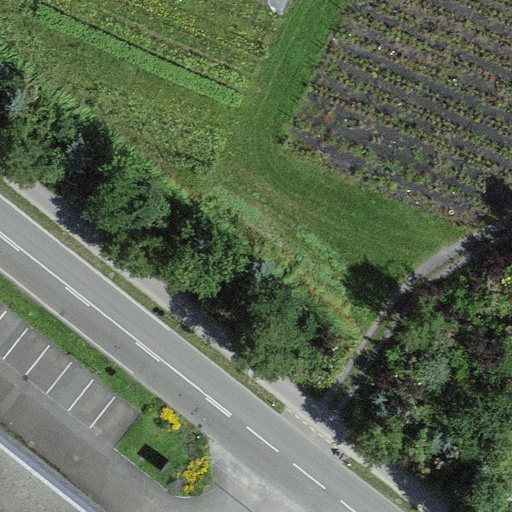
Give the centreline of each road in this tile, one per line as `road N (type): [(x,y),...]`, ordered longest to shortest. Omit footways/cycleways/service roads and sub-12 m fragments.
road 1 (tertiary): [(0,235),(351,511)]
road 2 (track): [(511,227),(446,265),(403,304),(290,464)]
